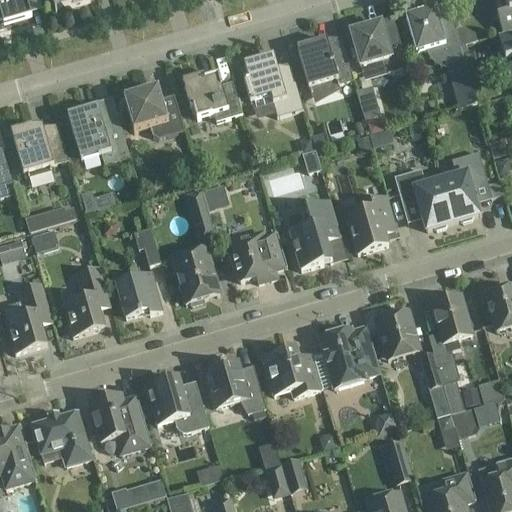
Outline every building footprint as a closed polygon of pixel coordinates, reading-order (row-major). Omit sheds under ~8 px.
[(0,0),(0,24),(2,24),(4,29),(13,27),(32,21),(26,2),(25,0),(0,0)] [(50,0),(55,14),(99,1),(99,0),(50,0)] [(502,37),(511,34),(511,0),(503,0),(509,15),(497,19),(502,37)] [(453,27),(440,31),(434,11),(425,14),(424,10),(424,9),(422,8),(421,8),(419,8),(418,8),(416,8),(415,9),(414,10),(413,12),(413,13),(413,15),(413,16),(413,18),(405,20),(416,56),(426,54),(426,56),(428,59),(431,63),(434,66),(437,69),(439,70),(443,71),(448,72),(459,112),(476,107),(459,50),(455,33),(453,27)] [(401,48),(395,29),(373,35),(371,30),(350,36),(360,70),(383,64),(387,77),(407,71),(401,48)] [(463,30),(455,33),(459,50),(477,45),(475,37),(463,30)] [(511,34),(502,37),(498,39),(505,64),(511,61),(511,34)] [(353,85),(341,41),(339,42),(340,43),(327,46),(326,43),(325,43),(326,47),(318,49),(317,45),(297,51),(308,92),(336,84),(337,89),(353,85)] [(281,86),(273,58),(243,67),(248,82),(243,83),(250,106),(271,100),(277,121),(303,114),(294,82),(281,86)] [(197,80),(195,76),(180,80),(183,92),(184,91),(193,120),(196,119),(197,123),(214,118),(216,126),(242,118),(233,86),(221,89),(218,78),(205,82),(204,78),(197,80)] [(372,90),(356,94),(365,124),(380,119),(372,90)] [(162,105),(158,92),(124,102),(134,137),(149,132),(158,143),(185,135),(174,99),(173,100),(174,102),(162,105)] [(103,129),(98,110),(67,118),(80,165),(101,159),(104,170),(130,163),(117,117),(115,117),(118,125),(103,129)] [(381,128),(373,123),(366,125),(370,138),(383,134),(381,128)] [(422,127),(410,130),(414,143),(425,139),(422,127)] [(57,128),(56,128),(56,129),(43,133),(42,129),(41,129),(41,130),(33,132),(32,129),(10,135),(16,155),(11,157),(16,174),(21,173),(23,178),(26,177),(27,181),(51,174),(50,171),(53,169),(68,165),(57,128)] [(325,151),(322,137),(311,140),(312,144),(315,154),(325,151)] [(379,138),(370,140),(373,150),(382,147),(379,138)] [(368,142),(357,145),(361,158),(372,155),(368,142)] [(305,145),(301,149),(303,155),(313,152),(311,143),(305,145)] [(0,150),(0,202),(15,198),(1,150),(0,150)] [(303,158),(308,178),(321,174),(315,154),(303,158)] [(440,185),(453,227),(480,219),(471,188),(486,184),(478,157),(451,165),(456,180),(440,185)] [(510,171),(508,163),(495,166),(499,179),(507,177),(510,171)] [(426,235),(453,227),(440,185),(425,189),(421,174),(394,181),(402,208),(417,204),(426,235)] [(226,198),(223,184),(211,188),(215,201),(226,198)] [(499,187),(489,190),(492,202),(502,199),(499,187)] [(215,242),(202,196),(187,200),(200,246),(215,242)] [(114,210),(110,197),(93,202),(97,215),(114,210)] [(397,235),(387,201),(358,209),(360,216),(346,220),(357,259),(388,250),(385,239),(397,235)] [(341,242),(330,204),(305,212),(311,230),(289,237),(301,275),(323,269),(322,264),(331,262),(326,246),(341,242)] [(79,223),(75,212),(66,214),(65,211),(26,222),(31,237),(79,223)] [(160,268),(150,233),(133,238),(138,255),(143,254),(148,271),(160,268)] [(53,235),(30,241),(33,250),(56,244),(53,235)] [(264,240),(263,236),(228,246),(234,267),(240,286),(256,282),(258,288),(276,283),(274,275),(287,271),(277,236),(264,240)] [(22,244),(0,250),(0,261),(2,267),(27,260),(22,244)] [(218,294),(206,253),(172,263),(185,309),(208,302),(206,298),(218,294)] [(109,305),(99,272),(76,279),(83,303),(63,309),(72,342),(105,332),(97,308),(109,305)] [(157,297),(151,276),(115,287),(120,304),(125,323),(148,316),(149,320),(162,316),(157,297)] [(42,289),(34,291),(18,296),(25,320),(5,326),(15,359),(47,349),(40,325),(51,321),(42,289)] [(489,297),(485,298),(491,318),(496,335),(511,330),(511,290),(504,293),(500,294),(499,291),(488,294),(489,297)] [(464,415),(456,386),(460,385),(452,356),(460,353),(458,344),(472,340),(466,319),(460,300),(456,301),(454,298),(446,300),(446,304),(431,308),(437,327),(445,356),(435,359),(434,357),(433,358),(443,390),(451,419),(464,415)] [(419,355),(408,316),(376,325),(387,365),(419,355)] [(365,382),(380,377),(367,331),(351,336),(351,334),(319,343),(333,393),(365,384),(365,382)] [(322,394),(312,359),(299,363),(297,356),(288,358),(286,351),(273,355),(274,358),(262,362),(273,400),(291,395),(293,402),(322,394)] [(429,394),(443,390),(433,358),(419,362),(429,394)] [(242,380),(237,365),(207,374),(212,392),(210,393),(215,412),(239,406),(248,419),(266,414),(255,376),(242,380)] [(178,382),(146,391),(157,430),(174,425),(176,432),(178,435),(182,437),(186,437),(208,430),(197,392),(182,396),(178,382)] [(499,389),(479,394),(483,409),(503,403),(499,389)] [(480,398),(463,401),(465,411),(481,408),(480,398)] [(151,450),(137,400),(112,408),(110,402),(89,408),(100,446),(115,442),(120,458),(151,450)] [(474,412),(451,419),(458,443),(476,438),(480,432),(474,412)] [(265,420),(264,414),(252,418),(253,423),(265,420)] [(93,462),(79,416),(60,422),(58,417),(47,420),(48,425),(33,430),(38,449),(41,459),(61,453),(66,470),(93,462)] [(397,435),(391,416),(377,420),(374,426),(378,440),(397,435)] [(455,433),(451,419),(437,423),(441,438),(455,433)] [(36,484),(20,429),(8,433),(8,432),(4,433),(6,437),(0,438),(0,478),(1,479),(5,493),(36,484)] [(325,440),(323,448),(325,455),(337,451),(333,438),(325,440)] [(411,485),(400,446),(385,451),(396,489),(411,485)] [(278,456),(261,461),(264,474),(282,468),(278,456)] [(282,469),(291,499),(307,494),(299,464),(282,469)] [(511,511),(511,464),(494,470),(478,474),(481,486),(487,505),(488,511),(511,511)] [(219,469),(196,475),(200,491),(224,484),(219,471),(219,469)] [(272,504),(291,499),(282,469),(264,474),(272,504)] [(463,511),(462,508),(475,504),(470,486),(470,485),(468,478),(440,485),(444,497),(427,501),(430,511),(463,511)] [(125,492),(111,497),(115,511),(125,511),(131,510),(125,492)] [(192,511),(188,497),(167,502),(169,511),(192,511)] [(403,511),(399,497),(367,506),(368,511),(403,511)]
